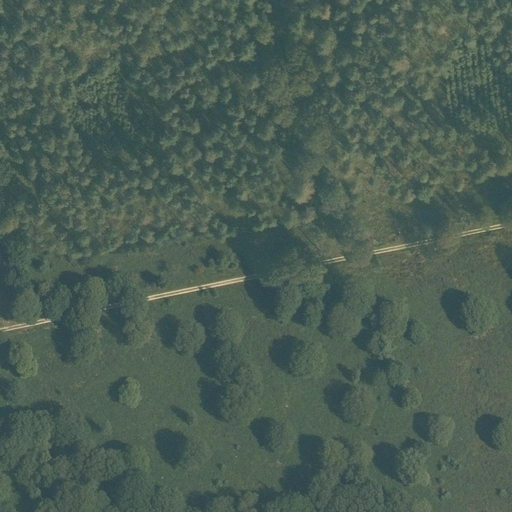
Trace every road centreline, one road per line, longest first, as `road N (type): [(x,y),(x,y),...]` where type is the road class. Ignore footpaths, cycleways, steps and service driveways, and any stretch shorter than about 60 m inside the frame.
road 1 (track): [(511,224),(0,331)]
road 2 (track): [(334,259),(311,177),(283,0)]
